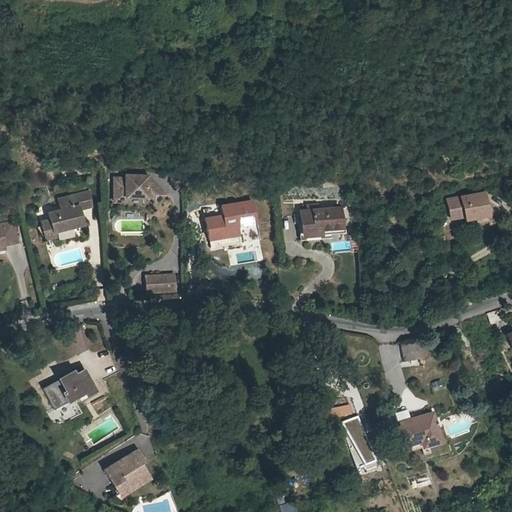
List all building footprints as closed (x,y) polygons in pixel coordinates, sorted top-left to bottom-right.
[(124,179),(112,179),(112,202),(118,203),(123,198),(145,198),(152,205),(163,195),(150,182),(146,181),(146,177),(124,176),(124,179)] [(55,235),(84,226),(80,211),(92,207),(88,192),(56,201),(59,212),(48,215),(50,222),(41,224),(46,242),(56,239),(55,235)] [(488,197),(451,202),(454,224),(468,222),(469,225),(491,222),(488,197)] [(219,207),(220,216),(203,219),(206,240),(235,236),(234,227),(252,224),(249,202),(219,207)] [(299,213),(299,224),(300,241),(320,240),(319,237),(339,235),(339,229),(338,209),(299,213)] [(11,221),(0,223),(0,227),(4,244),(15,242),(11,221)] [(172,276),(144,278),(145,294),(173,292),(172,276)] [(66,316),(93,312),(92,302),(64,307),(66,316)] [(490,325),(504,320),(501,309),(487,314),(490,325)] [(417,360),(416,346),(404,348),(405,361),(417,360)] [(76,375),(74,372),(44,389),(55,408),(85,392),(87,396),(95,391),(83,371),(76,375)] [(348,406),(330,409),(331,417),(350,414),(348,406)] [(398,423),(403,446),(426,441),(428,447),(440,444),(432,414),(398,423)] [(358,417),(346,423),(364,467),(377,461),(358,417)] [(426,441),(403,446),(405,453),(428,447),(426,441)] [(142,458),(137,449),(105,467),(119,490),(139,479),(141,482),(150,476),(139,459),(142,458)]
